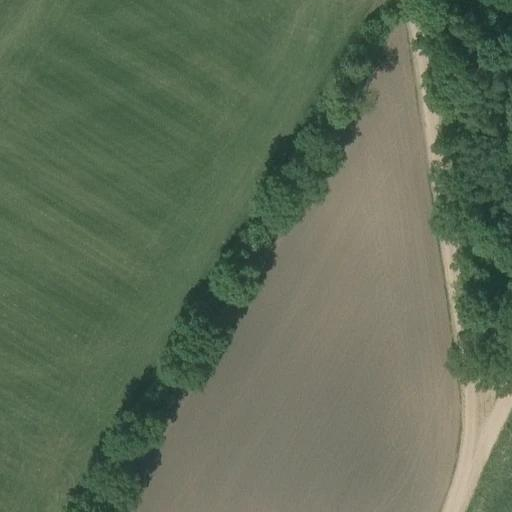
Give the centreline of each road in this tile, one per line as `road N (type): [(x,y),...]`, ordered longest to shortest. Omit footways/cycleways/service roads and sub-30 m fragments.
road 1 (track): [(478,447),(410,0)]
road 2 (track): [(511,387),(453,511)]
